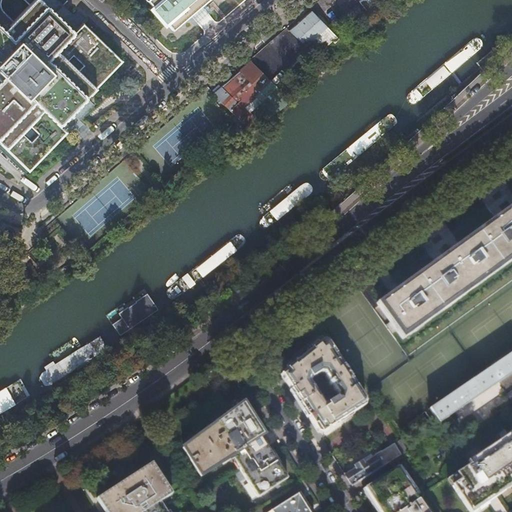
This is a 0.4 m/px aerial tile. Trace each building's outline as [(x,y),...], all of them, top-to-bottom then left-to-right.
[(57,0),(0,0),(0,141),(31,176),(67,137),(59,129),(89,99),(81,92),(88,86),(96,77),(108,88),(117,78),(128,68),(120,60),(95,36),(75,16),(57,0)] [(173,29),(186,18),(195,28),(216,9),(208,0),(148,0),(153,6),(150,8),(165,26),(168,23),(173,29)] [(372,2),(366,8),(369,11),(375,6),(372,2)] [(289,29),(315,54),(336,35),(311,10),(289,29)] [(336,35),(315,54),(317,56),(322,61),(343,42),(342,41),(336,35)] [(259,90),(270,79),(255,65),(252,61),(240,71),(245,75),(259,90)] [(214,93),(243,122),(252,115),(249,111),(258,102),(259,99),(255,95),(250,89),(251,88),(236,74),(234,76),(231,72),(226,70),(222,74),(223,79),(226,83),(214,93)] [(250,89),(255,95),(259,90),(245,75),(240,71),(236,74),(251,88),(250,89)] [(427,269),(399,289),(381,302),(403,332),(422,319),(509,257),(511,254),(511,208),(494,221),(448,254),(427,269)] [(294,364),(292,362),(285,368),(287,370),(281,375),(302,407),(318,432),(323,433),(365,405),(366,401),(328,341),(323,340),(319,344),(317,342),(310,348),(311,350),(294,364)] [(432,409),(440,422),(511,373),(511,352),(479,376),(472,381),(432,409)] [(262,433),(259,429),(262,427),(260,424),(258,426),(243,404),(227,415),(194,439),(183,448),(201,476),(232,456),(258,497),(287,478),(277,462),(267,446),(271,444),(264,433),(262,433)] [(511,435),(469,465),(490,496),(509,484),(511,481),(511,435)] [(408,450),(401,439),(383,451),(382,451),(378,453),(374,456),(375,456),(365,463),(363,461),(359,463),(356,466),(357,468),(345,475),(352,486),(408,450)] [(173,495),(152,463),(126,481),(98,500),(105,511),(167,511),(161,502),(173,495)] [(490,496),(469,465),(451,476),(452,478),(459,488),(455,490),(469,511),(481,503),(490,496)] [(427,511),(417,496),(418,495),(398,466),(366,487),(381,511),(427,511)] [(459,488),(452,478),(448,481),(455,490),(459,488)] [(309,511),(309,510),(311,508),(306,502),(300,492),(269,511),(309,511)]
